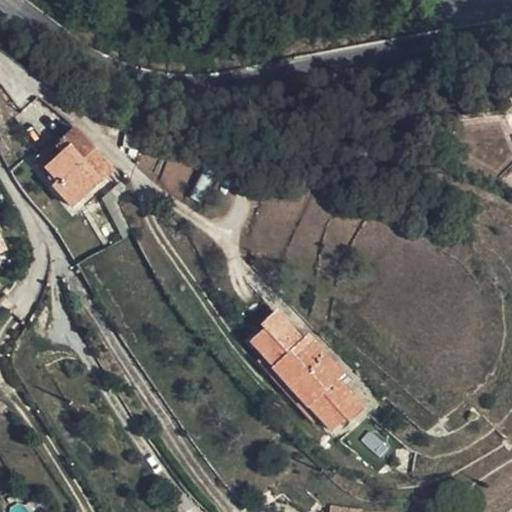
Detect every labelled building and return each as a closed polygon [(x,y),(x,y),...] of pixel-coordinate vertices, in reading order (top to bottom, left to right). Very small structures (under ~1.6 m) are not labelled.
[(60,164),(74,186),(97,165),(60,122),(48,134),(55,144),(49,149),(60,164)] [(42,138),(49,149),(55,144),(48,134),(42,138)] [(59,199),(74,186),(60,164),(49,149),(41,157),(51,169),(40,179),(59,199)] [(0,254),(9,250),(0,232),(0,254)] [(303,351),(271,317),(258,328),(261,333),(248,346),(270,370),(267,373),(303,412),(306,409),(328,432),(341,421),(346,425),(359,412),(326,376),(332,369),(310,345),(303,351)]
